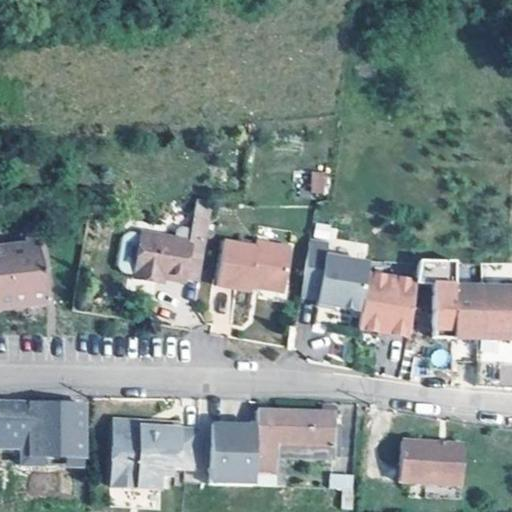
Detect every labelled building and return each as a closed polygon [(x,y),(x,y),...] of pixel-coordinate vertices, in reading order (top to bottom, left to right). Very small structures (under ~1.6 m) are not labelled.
[(310,172),(310,194),(329,194),(329,172),(310,172)] [(206,204),(206,202),(191,202),(184,241),(136,233),(128,277),(149,281),(151,275),(177,280),(178,278),(193,281),(206,204)] [(248,247),(216,242),(209,285),(243,291),(244,286),(277,292),(284,249),(249,243),(248,247)] [(323,247),(304,244),(295,295),(312,299),(311,306),(327,309),(351,313),(359,274),(360,266),(320,259),(323,247)] [(0,309),(35,306),(43,305),(39,277),(35,245),(0,248),(0,309)] [(449,269),(420,268),(419,284),(429,285),(429,295),(427,336),(511,338),(511,285),(449,284),(449,269)] [(409,284),(359,274),(351,313),(348,331),(400,340),(409,284)] [(429,285),(419,284),(419,295),(429,295),(429,285)] [(82,406),(0,403),(0,440),(28,441),(28,457),(61,458),(61,442),(81,442),(82,406)] [(249,425),(248,449),(247,456),(269,457),(268,455),(326,457),(328,412),(316,412),(250,409),(249,425)] [(107,420),(107,426),(135,428),(134,434),(155,435),(155,428),(175,429),(175,423),(107,420)] [(249,425),(206,423),(203,481),(247,483),(247,480),(247,456),(248,449),(249,425)] [(135,428),(107,426),(105,487),(154,489),(155,475),(164,475),(164,467),(190,468),(192,430),(175,429),(155,428),(155,435),(134,434),(135,428)] [(28,441),(0,440),(0,447),(20,448),(19,466),(80,466),(81,442),(61,442),(61,458),(28,457),(28,441)] [(401,441),(400,453),(398,483),(459,486),(461,457),(462,445),(401,441)] [(268,472),(269,457),(247,456),(247,480),(277,482),(277,472),(268,472)] [(329,488),(340,488),(340,509),(353,509),(353,473),(329,472),(329,488)]
